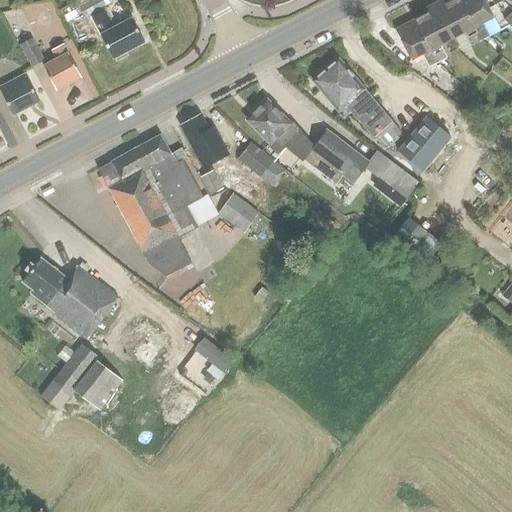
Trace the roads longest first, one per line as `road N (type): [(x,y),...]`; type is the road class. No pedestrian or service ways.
road 1 (secondary): [(0,186),(245,58)]
road 2 (secondary): [(245,58),(357,0)]
